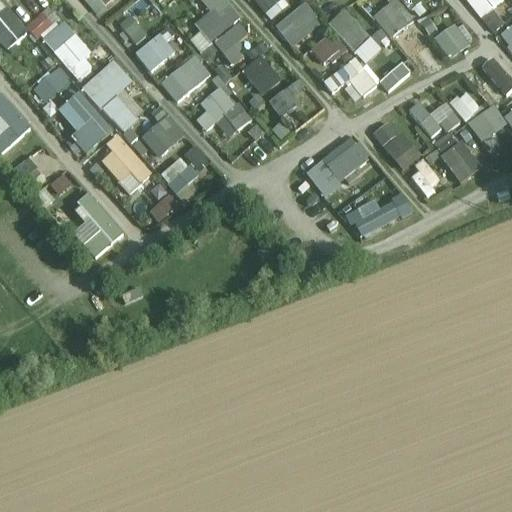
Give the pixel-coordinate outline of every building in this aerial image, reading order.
[(0,0),(0,43),(7,52),(29,34),(1,0),(0,0)] [(214,16),(189,36),(203,53),(244,19),(228,0),(201,0),(201,1),(214,16)] [(254,0),(273,21),(293,4),(289,0),(254,0)] [(468,0),(495,32),(506,23),(493,8),(503,0),(468,0)] [(409,22),(392,1),(373,17),(391,37),(409,22)] [(293,49),(323,25),(306,4),(276,28),(293,49)] [(85,60),(92,54),(50,7),(30,26),(81,82),(94,70),(85,60)] [(329,26),(367,66),(383,50),(345,10),(329,26)] [(132,17),(121,26),(136,46),(148,37),(132,17)] [(234,68),(245,58),(236,48),(250,36),(240,24),(214,45),(234,68)] [(450,59),(471,46),(456,24),(436,37),(450,59)] [(511,50),(511,25),(500,34),(511,50)] [(136,54),(151,74),(176,55),(167,43),(176,36),(170,28),(136,54)] [(398,43),(422,67),(433,56),(409,32),(398,43)] [(313,52),(332,69),(346,54),(328,37),(313,52)] [(195,56),(162,87),(180,106),(213,74),(195,56)] [(262,57),(244,72),(264,97),(283,81),(262,57)] [(359,61),(326,82),(334,95),(344,88),(355,104),(378,89),(359,61)] [(140,121),(118,97),(134,83),(114,62),(83,90),(125,135),(140,121)] [(404,66),(379,82),(387,93),(412,77),(404,66)] [(34,91),(48,106),(68,86),(54,71),(34,91)] [(478,86),(488,104),(506,94),(496,76),(478,86)] [(295,97),(307,90),(302,81),(271,100),(282,118),(301,106),(295,97)] [(224,86),(202,105),(209,113),(200,121),(208,131),(217,124),(230,140),(253,120),(224,86)] [(465,92),(451,107),(468,123),(482,108),(465,92)] [(0,136),(0,155),(1,157),(33,130),(3,94),(0,96),(0,118),(9,129),(0,136)] [(78,133),(71,139),(87,157),(114,131),(79,94),(59,112),(78,133)] [(420,103),(410,112),(432,139),(443,130),(420,103)] [(433,113),(446,134),(461,125),(448,104),(433,113)] [(483,144),(508,124),(494,106),(468,126),(483,144)] [(168,116),(142,139),(160,160),(186,137),(168,116)] [(397,164),(399,162),(407,171),(422,159),(391,122),(374,136),(397,164)] [(111,156),(101,164),(130,198),(153,178),(119,137),(105,150),(111,156)] [(326,198),(371,163),(352,139),(307,175),(326,198)] [(461,186),(483,170),(462,141),(440,157),(461,186)] [(202,174),(212,164),(196,147),(185,157),(202,174)] [(177,196),(199,177),(183,158),(161,177),(177,196)] [(17,171),(33,190),(46,179),(29,160),(17,171)] [(427,163),(410,177),(427,196),(443,183),(427,163)] [(65,175),(52,186),(61,197),(75,186),(65,175)] [(73,212),(84,224),(72,235),(96,261),(126,235),(91,196),(73,212)] [(172,196),(151,212),(159,223),(180,207),(172,196)] [(379,208),(377,203),(348,214),(358,238),(413,217),(405,198),(379,208)]
